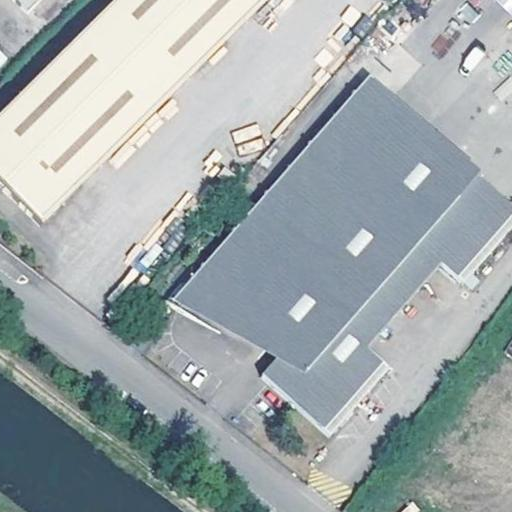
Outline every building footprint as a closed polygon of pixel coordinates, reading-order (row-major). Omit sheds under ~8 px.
[(257,0),(113,0),(0,117),(0,182),(42,223),(66,198),(257,0)] [(6,0),(22,15),(36,0),(6,0)] [(511,0),(495,0),(511,15),(511,0)] [(279,323),(300,340),(281,362),(263,384),(331,439),(390,369),(365,349),(438,261),(462,281),(511,221),(511,205),(449,154),(430,176),(412,161),(430,138),(359,80),(171,304),(260,346),(279,323)] [(430,176),(449,154),(430,138),(412,161),(430,176)] [(124,340),(130,332),(116,321),(111,327),(109,329),(124,340)] [(281,362),(300,340),(279,323),(260,346),(281,362)] [(417,511),(419,511),(410,503),(401,511),(417,511)]
